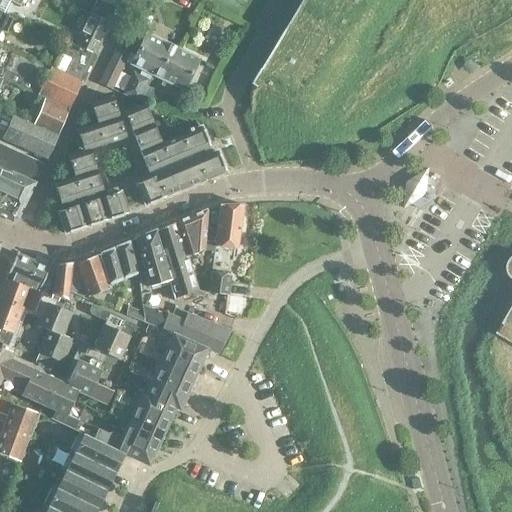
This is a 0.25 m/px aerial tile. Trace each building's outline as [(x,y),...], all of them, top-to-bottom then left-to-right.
[(0,0),(0,11),(4,13),(10,0),(19,4),(21,0),(0,0)] [(93,14),(110,22),(119,0),(94,0),(93,2),(98,4),(93,14)] [(256,86),(257,84),(258,85),(269,89),(302,88),(306,88),(315,79),(361,0),(304,0),(262,69),(262,68),(253,82),(255,83),(254,85),(253,86),(252,88),(251,91),(251,94),(251,97),(251,100),(251,103),(251,106),(252,110),(252,114),(254,113),(254,110),(253,106),(253,103),(253,100),(252,97),(253,94),(253,92),(254,89),(255,87),(256,86)] [(0,11),(0,42),(1,43),(6,32),(13,18),(4,13),(0,11)] [(110,22),(93,14),(92,13),(76,46),(95,54),(110,22)] [(150,79),(152,74),(160,59),(172,65),(179,49),(178,47),(147,32),(132,64),(142,69),(140,74),(150,79)] [(66,73),(82,80),(95,54),(76,46),(67,41),(62,52),(73,57),(66,73)] [(38,95),(45,82),(51,68),(0,44),(1,43),(0,42),(0,77),(3,79),(38,95)] [(152,74),(158,77),(164,80),(162,85),(171,89),(173,85),(184,90),(200,57),(178,47),(179,49),(172,65),(160,59),(152,74)] [(101,83),(102,84),(112,88),(128,53),(117,48),(101,83)] [(45,82),(75,96),(82,80),(66,73),(52,66),(51,68),(45,82)] [(139,100),(140,97),(146,87),(149,79),(133,71),(122,93),(139,100)] [(68,111),(75,96),(45,82),(38,95),(45,98),(68,111)] [(162,92),(146,87),(140,97),(158,103),(162,92)] [(124,137),(117,113),(111,94),(89,102),(93,113),(96,123),(75,129),(81,146),(87,145),(88,148),(124,137)] [(38,113),(32,125),(56,136),(68,111),(45,98),(38,113)] [(143,102),(123,110),(148,171),(208,146),(199,125),(191,128),(190,126),(187,127),(188,130),(160,141),(148,113),(143,102)] [(32,125),(29,124),(12,116),(5,133),(0,130),(0,136),(19,145),(45,157),(56,136),(32,125)] [(0,166),(33,182),(42,164),(0,144),(0,166)] [(66,155),(73,175),(53,182),(60,204),(101,190),(89,152),(83,154),(82,150),(66,155)] [(216,150),(156,175),(135,183),(144,204),(224,170),(216,150)] [(428,175),(429,167),(408,181),(405,206),(412,202),(420,207),(435,198),(437,180),(428,175)] [(15,218),(21,206),(30,189),(0,175),(0,215),(9,220),(15,218)] [(64,232),(126,212),(119,191),(57,211),(64,232)] [(220,204),(215,245),(237,247),(242,203),(220,204)] [(177,221),(187,255),(204,249),(206,211),(206,210),(205,209),(177,221)] [(177,221),(176,221),(156,230),(170,280),(175,296),(196,289),(187,255),(177,221)] [(170,280),(156,230),(135,238),(149,286),(170,280)] [(100,253),(108,288),(124,285),(120,277),(137,272),(129,240),(100,253)] [(53,280),(56,264),(35,254),(33,260),(17,252),(6,276),(47,294),(53,280)] [(72,262),(68,291),(82,296),(83,295),(86,294),(87,296),(108,288),(100,253),(76,263),(72,262)] [(511,256),(511,257),(510,258),(509,260),(508,261),(508,262),(507,264),(507,266),(507,268),(507,269),(508,271),(509,274),(509,275),(511,277),(511,278),(511,277),(511,307),(498,332),(511,341),(511,256)] [(56,371),(60,361),(62,361),(71,338),(62,335),(70,312),(57,307),(60,298),(67,301),(68,291),(72,262),(61,263),(59,264),(59,265),(57,265),(54,284),(52,293),(41,319),(38,327),(44,329),(47,330),(38,352),(44,355),(40,363),(40,364),(42,368),(52,372),(56,371)] [(59,265),(59,264),(56,264),(53,280),(47,294),(6,276),(0,292),(0,341),(13,346),(17,334),(12,332),(22,306),(32,310),(31,315),(41,319),(52,293),(54,284),(57,265),(59,265)] [(230,274),(211,272),(208,292),(227,295),(230,274)] [(94,314),(102,317),(105,309),(95,305),(92,310),(94,314)] [(145,323),(172,334),(172,332),(177,334),(178,334),(217,352),(231,330),(186,314),(184,320),(142,306),(145,323)] [(143,313),(128,307),(126,316),(144,323),(143,313)] [(346,334),(361,325),(350,307),(335,316),(346,334)] [(0,349),(0,380),(1,377),(24,387),(20,394),(55,409),(51,418),(77,429),(82,432),(88,421),(91,414),(83,411),(84,408),(73,403),(80,388),(108,402),(114,389),(97,381),(103,369),(101,368),(105,359),(113,363),(117,362),(119,357),(121,358),(138,323),(105,309),(102,317),(109,320),(98,347),(89,343),(72,386),(15,362),(17,356),(0,349)] [(145,337),(143,342),(200,370),(210,350),(177,334),(172,332),(172,334),(168,342),(166,341),(162,342),(149,336),(145,337)] [(191,389),(200,370),(143,342),(140,347),(141,351),(155,357),(156,361),(158,362),(154,371),(191,389)] [(191,389),(154,371),(133,361),(131,366),(132,370),(146,377),(147,380),(149,381),(144,390),(177,407),(181,409),(191,389)] [(168,426),(177,407),(144,390),(140,387),(135,397),(119,390),(115,400),(168,426)] [(158,446),(168,426),(115,400),(108,414),(123,422),(120,428),(129,432),(154,444),(158,446)] [(37,413),(12,404),(0,437),(0,455),(19,462),(37,413)] [(88,421),(82,432),(124,452),(145,462),(153,446),(154,444),(129,432),(128,433),(127,436),(113,429),(109,431),(88,421)] [(124,452),(82,432),(77,429),(68,447),(115,470),(124,452)] [(68,447),(59,465),(107,488),(115,470),(68,447)] [(50,483),(98,506),(107,488),(59,465),(50,483)] [(50,483),(42,502),(63,511),(95,511),(98,506),(50,483)] [(36,511),(63,511),(42,502),(36,511)]
